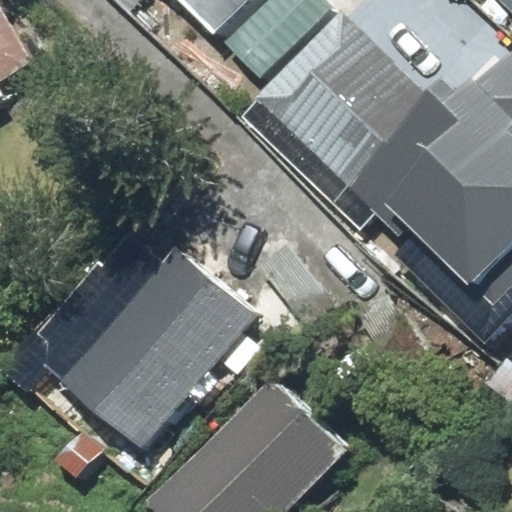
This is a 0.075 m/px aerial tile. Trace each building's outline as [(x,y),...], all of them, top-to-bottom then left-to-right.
[(0,0),(0,103),(49,74),(3,0),(0,0)] [(318,0),(268,0),(227,41),(275,90),(343,24),(318,0)] [(511,51),(510,49),(446,115),(349,23),(264,112),(416,257),(440,232),(511,299),(511,51)] [(0,218),(0,270),(26,244),(0,218)] [(274,321),(185,251),(74,390),(163,460),(274,321)] [(314,511),(365,458),(283,382),(161,511),(314,511)]
